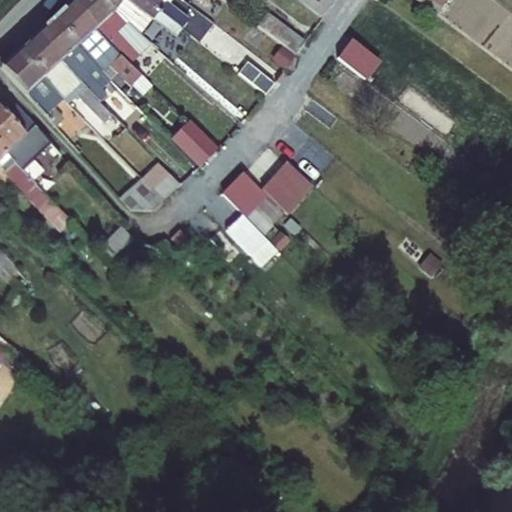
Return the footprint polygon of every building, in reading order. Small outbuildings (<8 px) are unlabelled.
[(148,70),(113,35),(127,21),(102,0),(74,0),(71,3),(121,54),(143,75),(148,70)] [(145,37),(156,23),(175,38),(181,31),(141,0),(102,0),(127,21),(145,37)] [(141,0),(181,31),(189,22),(168,6),(165,3),(167,0),(141,0)] [(298,0),(320,17),(332,0),(298,0)] [(447,0),(415,0),(436,16),(447,0)] [(111,64),(121,54),(71,3),(53,20),(89,57),(98,50),(111,64)] [(259,27),(296,55),(306,42),(268,14),(259,27)] [(120,125),(127,132),(140,120),(112,91),(107,96),(86,75),(96,65),(89,57),(53,20),(36,36),(80,83),(85,87),(120,125)] [(18,53),(63,99),(73,90),(80,83),(36,36),(18,53)] [(25,96),(26,96),(54,127),(63,119),(53,109),(63,99),(18,53),(1,69),(25,96)] [(240,75),(265,96),(274,85),(249,64),(240,75)] [(148,70),(143,75),(155,88),(163,80),(150,67),(148,70)] [(85,87),(80,83),(73,90),(78,95),(85,87)] [(76,96),(112,133),(120,125),(85,87),(78,95),(76,96)] [(0,148),(24,174),(40,191),(51,180),(26,154),(44,137),(6,96),(0,100),(0,148)] [(199,137),(191,145),(199,153),(207,145),(199,137)] [(24,174),(0,148),(0,168),(61,233),(72,223),(40,191),(24,174)] [(141,180),(162,202),(178,187),(157,164),(141,180)] [(286,164),(261,192),(287,215),(312,188),(286,164)] [(223,196),(245,218),(266,197),(243,175),(223,196)] [(162,202),(141,180),(123,196),(119,199),(130,211),(149,213),(162,202)] [(118,189),(114,193),(119,199),(123,196),(118,189)] [(242,215),(224,231),(260,269),(277,253),(242,215)] [(124,231),(121,228),(100,250),(102,253),(124,231)] [(81,236),(74,229),(66,236),(73,243),(81,236)] [(135,242),(124,231),(102,253),(114,264),(135,242)] [(170,241),(189,260),(198,251),(179,232),(170,241)] [(185,261),(165,241),(152,254),(172,273),(185,261)] [(0,268),(6,273),(12,267),(0,253),(0,268)] [(429,256),(420,268),(431,277),(441,266),(429,256)] [(6,273),(0,268),(0,274),(4,279),(6,277),(17,287),(19,286),(6,273)] [(26,292),(19,286),(17,287),(0,306),(0,310),(5,315),(26,292)] [(0,337),(0,353),(23,373),(31,363),(0,337)]
